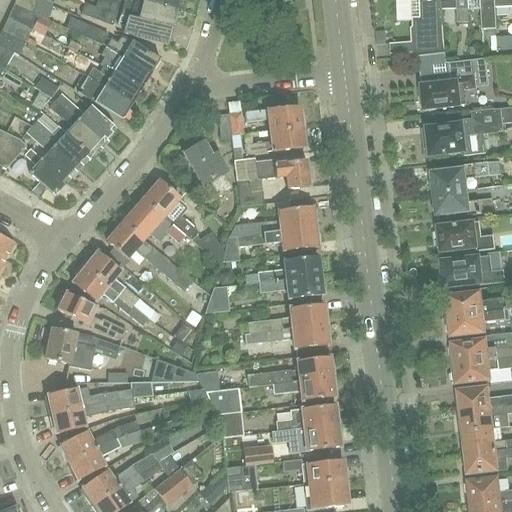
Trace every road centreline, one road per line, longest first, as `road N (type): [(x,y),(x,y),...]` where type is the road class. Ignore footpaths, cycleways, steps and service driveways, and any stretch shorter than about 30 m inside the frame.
road 1 (residential): [(395,511),(340,72)]
road 2 (residential): [(56,249),(14,330),(9,372),(18,424),(60,511)]
road 3 (residential): [(195,83),(56,249)]
road 4 (residential): [(195,83),(340,72)]
